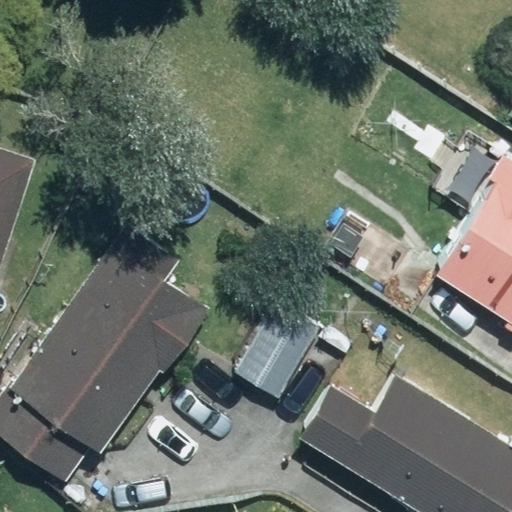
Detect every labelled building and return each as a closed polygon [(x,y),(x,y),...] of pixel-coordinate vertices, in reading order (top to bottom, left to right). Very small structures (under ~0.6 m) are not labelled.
[(0,269),(42,143),(0,128),(0,269)] [(511,141),(509,139),(438,253),(511,299),(511,141)] [(355,198),(325,244),(399,292),(429,245),(355,198)] [(135,207),(0,387),(0,414),(76,471),(214,285),(176,257),(185,245),(135,207)] [(280,389),(324,313),(275,285),(231,361),(280,389)] [(511,511),(511,426),(400,357),(377,394),(337,370),(306,420),(455,511),(511,511)]
